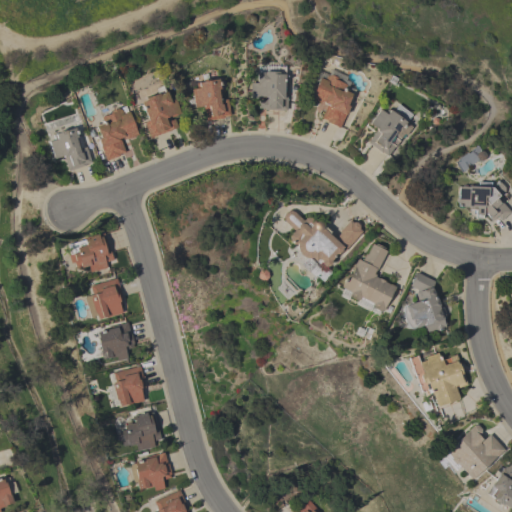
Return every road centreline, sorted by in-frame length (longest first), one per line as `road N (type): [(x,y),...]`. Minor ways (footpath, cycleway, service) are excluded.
road 1 (residential): [(64,212),(234,148),(259,146),(334,169),(438,252),(511,262)]
road 2 (residential): [(224,511),(206,490),(120,188)]
road 3 (residential): [(511,416),(496,398),(474,339),(470,262)]
